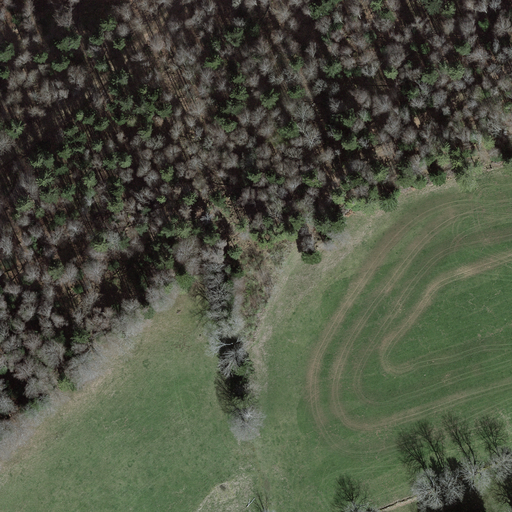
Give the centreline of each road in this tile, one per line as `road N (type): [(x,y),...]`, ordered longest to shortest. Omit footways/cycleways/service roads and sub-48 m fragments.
road 1 (track): [(511,63),(326,188),(267,296),(252,352)]
road 2 (track): [(0,165),(179,0)]
